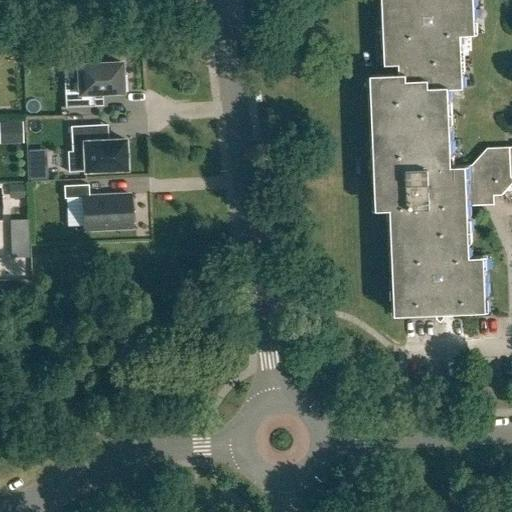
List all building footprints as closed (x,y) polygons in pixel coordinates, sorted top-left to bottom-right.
[(455,35),(470,34),(468,0),(376,0),(380,72),(366,73),(374,208),(389,207),(395,315),(485,310),(482,257),(468,258),(465,196),(468,196),(468,194),(511,191),(511,147),(483,149),(468,165),(448,167),(444,89),(457,89),(455,35)] [(64,83),(65,108),(94,106),(93,93),(126,92),(126,75),(121,75),(121,63),(77,65),(78,82),(64,83)] [(126,169),(125,140),(101,141),(100,125),(70,127),(72,153),(84,152),(85,171),(126,169)] [(46,172),(29,173),(29,182),(47,181),(46,172)] [(83,230),(131,228),(129,195),(88,196),(88,185),(63,186),(64,198),(82,198),(83,230)]
